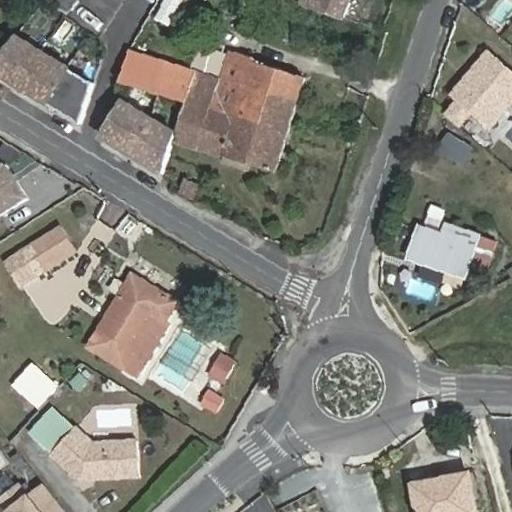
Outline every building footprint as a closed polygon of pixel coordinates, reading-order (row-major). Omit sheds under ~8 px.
[(46,0),(65,15),(77,0),(46,0)] [(169,27),(178,0),(161,0),(154,22),(169,27)] [(241,0),(239,7),(258,14),(262,0),(241,0)] [(351,0),(307,0),(306,4),(345,18),(351,0)] [(95,81),(15,38),(0,55),(0,76),(82,126),(95,81)] [(511,101),(511,69),(484,48),(450,90),(450,100),(444,112),(457,130),(470,119),(489,130),(511,101)] [(130,53),(121,79),(187,99),(195,72),(130,53)] [(228,54),(220,80),(211,110),(261,125),(270,96),(297,104),(305,77),(228,54)] [(175,142),(275,173),(297,104),(270,96),(261,125),(211,110),(220,80),(195,72),(187,99),(178,130),(175,142)] [(123,104),(104,139),(165,175),(175,142),(178,130),(123,104)] [(445,133),(434,153),(462,167),(472,147),(445,133)] [(0,215),(28,199),(4,161),(0,162),(0,215)] [(180,192),(194,199),(199,186),(186,179),(180,192)] [(77,253),(60,224),(5,264),(20,289),(77,253)] [(448,238),(420,228),(410,257),(466,276),(469,266),(479,238),(451,228),(448,238)] [(479,238),(469,266),(488,273),(498,244),(479,238)] [(137,376),(169,322),(166,320),(178,301),(133,274),(89,347),(123,368),(124,368),(137,376)] [(236,360),(223,353),(211,375),(224,382),(236,360)] [(14,386),(38,408),(58,386),(34,364),(14,386)] [(206,391),(201,409),(217,413),(222,395),(206,391)] [(71,426),(53,407),(28,432),(46,453),(71,426)] [(93,439),(76,425),(48,455),(75,481),(140,479),(138,439),(93,439)] [(455,484),(454,479),(416,487),(421,511),(475,511),(469,481),(455,484)] [(62,511),(43,484),(16,484),(0,493),(0,506),(3,511),(62,511)]
